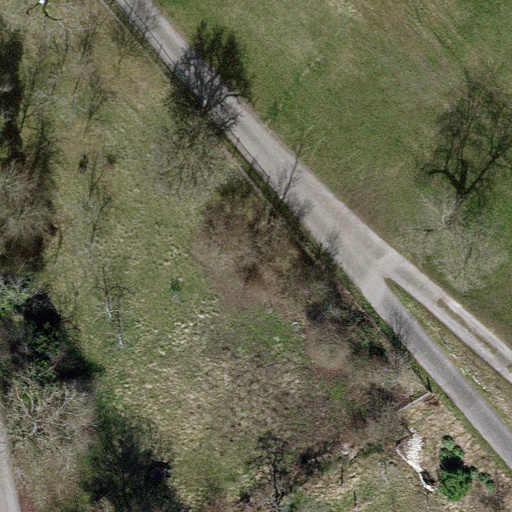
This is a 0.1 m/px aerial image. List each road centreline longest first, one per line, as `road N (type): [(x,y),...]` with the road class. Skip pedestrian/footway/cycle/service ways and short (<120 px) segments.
road 1 (track): [(511,446),(370,286),(328,213),(141,0)]
road 2 (track): [(328,213),(511,366)]
